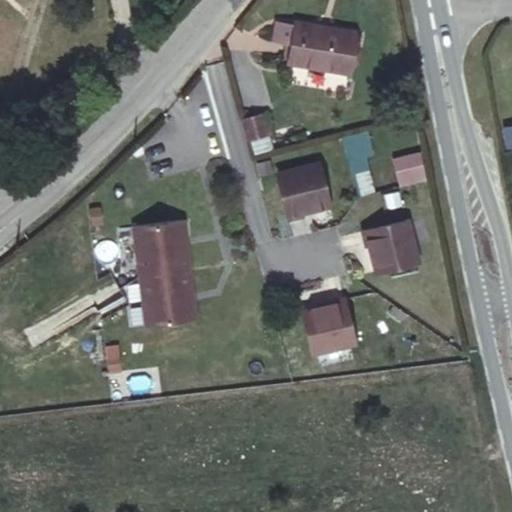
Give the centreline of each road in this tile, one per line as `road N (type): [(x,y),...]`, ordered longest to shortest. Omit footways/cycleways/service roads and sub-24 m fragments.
road 1 (tertiary): [(511,464),(426,16)]
road 2 (residential): [(0,228),(36,203),(144,92),(220,0)]
road 3 (track): [(0,208),(37,180),(202,0)]
